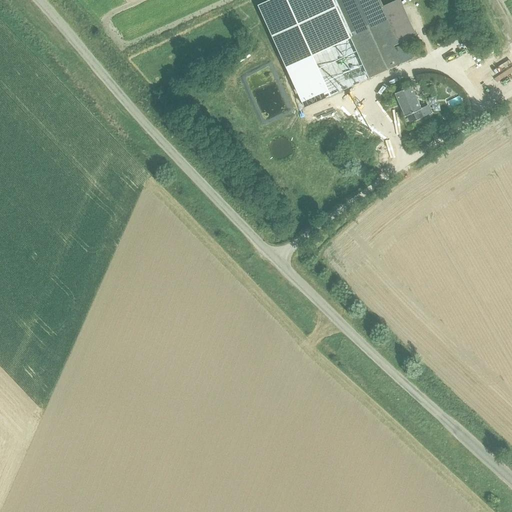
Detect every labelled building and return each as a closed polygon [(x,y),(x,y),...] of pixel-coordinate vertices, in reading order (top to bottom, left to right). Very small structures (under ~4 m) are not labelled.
[(273,0),(259,7),(263,17),(267,25),(271,35),(280,54),(333,30),(319,0),(273,0)] [(333,0),(319,0),(333,30),(280,54),(286,67),(351,38),(350,36),(344,23),(333,0)] [(415,36),(399,0),(397,0),(381,7),(377,0),(333,0),(344,23),(350,36),(351,38),(369,77),(400,63),(392,46),(397,44),(415,36)] [(350,39),(315,55),(316,56),(332,93),(367,77),(350,39)] [(412,59),(405,44),(396,48),(402,63),(412,59)] [(408,114),(411,121),(430,113),(427,105),(420,108),(411,86),(394,93),(404,116),(408,114)] [(460,95),(448,102),(452,109),(464,102),(460,95)]
